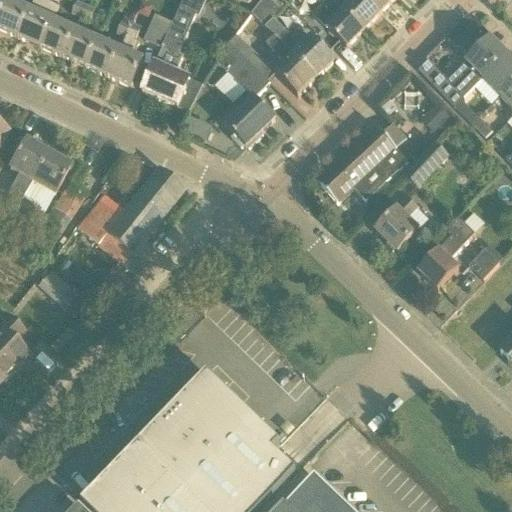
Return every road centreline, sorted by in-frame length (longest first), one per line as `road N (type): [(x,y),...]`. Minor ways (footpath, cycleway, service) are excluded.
road 1 (residential): [(0,482),(258,204)]
road 2 (residential): [(511,437),(309,241),(258,204)]
road 3 (residential): [(258,204),(463,0)]
road 4 (residential): [(258,204),(0,80)]
